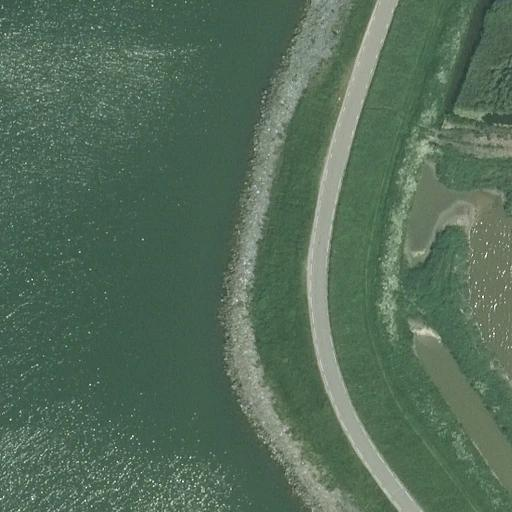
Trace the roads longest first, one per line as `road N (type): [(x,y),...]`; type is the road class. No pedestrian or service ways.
road 1 (track): [(482,511),(415,424),(370,321),(375,216),(447,0)]
road 2 (tertiary): [(390,0),(340,139),(318,294),(341,396),(412,511)]
